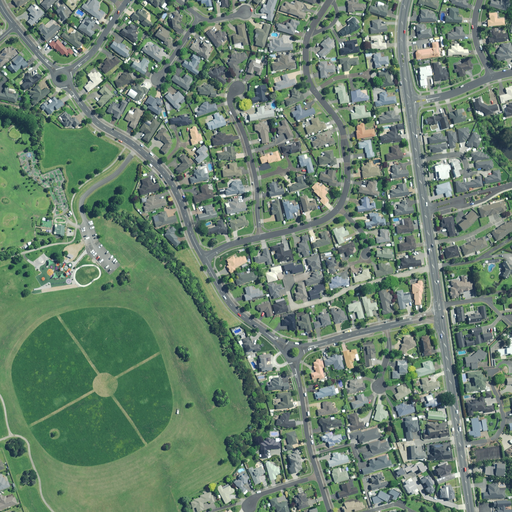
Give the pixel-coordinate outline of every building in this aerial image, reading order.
[(43,0),(40,4),(46,10),(50,7),(49,6),(54,0),(43,0)] [(98,3),(94,0),(90,0),(87,6),(83,4),(80,8),(99,21),(104,13),(100,10),(99,12),(96,10),(99,7),(96,6),(98,3)] [(151,4),(152,5),(156,8),(158,5),(163,9),(166,4),(163,3),(164,2),(161,0),(144,0),(145,0),(144,1),(150,5),(151,4)] [(267,13),(265,19),(271,21),(274,14),(272,13),(276,0),(267,0),(265,7),(262,6),(262,8),(260,8),(260,10),(260,11),(261,13),(263,13),(264,12),(267,13)] [(364,9),(364,4),(362,4),(355,4),(354,0),(349,0),(346,0),(346,12),(354,12),(354,11),(363,11),(363,9),(364,9)] [(436,0),(425,0),(424,0),(418,0),(417,4),(423,6),(423,5),(436,10),(438,4),(435,3),(436,0)] [(449,0),(451,1),(450,4),(465,9),(467,3),(466,3),(466,0),(449,0)] [(499,0),(499,2),(491,0),(489,0),(488,6),(505,11),(508,0),(506,0),(499,0)] [(299,11),(301,5),(302,3),(294,1),(293,5),(285,2),(284,6),(280,5),(279,10),(298,16),(297,17),(303,19),(305,13),(299,11)] [(370,5),(367,11),(385,17),(387,11),(386,11),(388,6),(382,3),(381,6),(379,5),(379,6),(378,6),(378,5),(376,4),(375,5),(374,5),(374,7),(370,5)] [(56,15),(57,14),(62,21),(67,18),(62,11),(64,10),(61,6),(60,7),(58,4),(53,7),(55,10),(54,11),(56,15)] [(30,26),(38,18),(43,13),(39,9),(37,12),(30,6),(26,10),(29,13),(28,14),(31,17),(26,22),(30,26)] [(457,9),(448,8),(448,16),(445,16),(444,22),(460,23),(460,17),(456,17),(457,9)] [(140,12),(137,10),(135,12),(134,11),(129,17),(134,21),(135,20),(137,21),(138,20),(141,22),(140,23),(145,27),(147,25),(149,27),(152,24),(145,19),(147,16),(145,14),(146,13),(142,10),(140,12)] [(418,16),(418,22),(435,22),(435,14),(428,14),(428,10),(420,10),(420,14),(419,14),(419,16),(418,16)] [(169,19),(171,28),(177,32),(180,28),(176,26),(179,21),(176,20),(178,17),(178,16),(179,16),(178,16),(178,15),(178,14),(177,14),(177,13),(176,13),(176,12),(172,13),(172,15),(169,19)] [(496,19),(496,13),(487,13),(488,18),(489,18),(489,20),(487,20),(487,26),(504,25),(503,18),(496,19)] [(92,19),(86,15),(83,19),(85,21),(82,24),(81,23),(77,28),(90,38),(94,32),(90,30),(95,23),(91,20),(92,19)] [(355,16),(351,16),(346,20),(349,24),(338,32),(342,36),(344,35),(345,36),(349,32),(350,34),(355,30),(355,31),(360,27),(356,22),(356,18),(355,16)] [(298,22),(290,19),(289,24),(286,23),(285,26),(278,24),(276,30),(293,35),(296,25),(297,26),(298,22)] [(379,26),(379,20),(370,21),(371,27),(369,28),(370,34),(386,32),(385,26),(379,26)] [(134,33),(136,31),(135,30),(137,28),(134,26),(133,26),(129,23),(124,30),(122,28),(119,33),(125,37),(134,43),(137,39),(135,38),(137,35),(134,33)] [(262,29),(257,27),(255,28),(254,31),(256,33),(258,34),(257,37),(255,38),(254,40),(256,41),(255,44),(264,47),(271,25),(264,23),(262,29)] [(56,25),(55,26),(53,24),(46,29),(42,24),(36,28),(39,32),(38,33),(44,41),(59,29),(56,25)] [(247,45),(243,24),(235,26),(237,35),(231,36),(233,44),(241,42),(242,46),(247,45)] [(424,29),(423,24),(420,25),(420,24),(414,25),(416,39),(431,37),(430,29),(424,29)] [(171,41),(166,38),(167,37),(166,36),(169,33),(160,27),(157,31),(156,30),(153,35),(163,42),(162,44),(167,47),(171,41)] [(461,32),(461,27),(454,27),(454,32),(449,32),(449,33),(446,33),(446,40),(463,40),(463,32),(461,32)] [(494,32),(493,28),(488,29),(489,38),(487,38),(487,44),(507,41),(506,39),(508,39),(507,33),(497,34),(497,31),(494,32)] [(82,36),(73,29),(71,32),(68,36),(63,32),(60,36),(77,49),(81,44),(78,42),(82,36)] [(221,32),(219,30),(213,34),(210,29),(204,33),(216,48),(221,44),(221,43),(226,39),(224,37),(226,35),(222,31),(221,32)] [(370,41),(372,40),(373,41),(375,41),(375,42),(373,42),(373,44),(370,44),(371,50),(379,49),(379,50),(386,49),(385,43),(382,43),(381,39),(382,39),(381,35),(370,37),(370,41)] [(281,38),(273,39),(273,42),(271,43),(271,46),(268,46),(268,52),(291,50),(291,43),(282,44),(281,38)] [(328,38),(325,41),(324,39),(321,41),(323,43),(320,45),(323,48),(317,53),(320,58),(332,48),(329,44),(332,42),(328,38)] [(66,50),(57,39),(54,42),(52,40),(47,44),(50,48),(51,47),(56,52),(57,51),(61,56),(63,54),(66,56),(68,54),(69,56),(72,53),(68,48),(66,50)] [(356,44),(355,40),(347,41),(344,41),(345,48),(339,49),(340,55),(358,52),(357,46),(354,47),(354,44),(356,44)] [(117,45),(112,41),(108,47),(113,51),(125,59),(129,55),(127,53),(128,51),(124,48),(125,47),(119,43),(117,45)] [(459,44),(457,44),(457,41),(454,41),(454,46),(450,46),(450,49),(447,49),(447,56),(451,56),(451,55),(460,55),(460,56),(467,56),(467,50),(462,50),(462,47),(460,47),(460,46),(459,46),(459,44)] [(206,44),(203,42),(199,47),(192,43),(189,48),(206,60),(209,55),(208,54),(211,49),(209,48),(210,46),(207,43),(206,44)] [(441,57),(439,42),(434,43),(434,48),(418,51),(419,60),(441,57)] [(506,60),(506,59),(511,58),(510,54),(511,53),(511,52),(510,43),(503,44),(500,44),(500,47),(499,47),(496,51),(497,54),(495,54),(496,62),(502,60),(502,61),(506,60)] [(159,52),(158,52),(160,49),(153,44),(151,48),(147,45),(146,47),(144,46),(141,50),(158,63),(161,58),(157,55),(159,52)] [(15,52),(11,47),(9,48),(8,47),(6,49),(5,48),(0,51),(1,52),(0,53),(0,67),(8,60),(8,59),(10,57),(10,56),(15,52)] [(236,65),(247,58),(242,52),(239,54),(238,53),(236,54),(235,51),(228,56),(230,58),(227,60),(228,61),(226,63),(233,74),(239,70),(236,65)] [(380,57),(379,53),(372,54),(373,58),(370,59),(371,62),(373,61),(374,68),(380,68),(380,65),(384,65),(384,66),(388,66),(387,56),(380,57)] [(192,54),(189,58),(190,59),(190,60),(192,61),(190,63),(189,61),(188,63),(183,60),(180,65),(196,75),(198,72),(194,69),(199,61),(198,61),(199,58),(192,54)] [(278,55),(279,58),(276,58),(277,62),(270,63),(272,71),(286,68),(287,70),(294,68),(293,62),(288,63),(287,55),(283,55),(283,54),(278,55)] [(27,64),(19,56),(10,64),(9,63),(5,67),(12,74),(20,68),(21,69),(27,64)] [(111,58),(109,60),(107,58),(102,62),(104,64),(99,68),(104,74),(119,62),(115,57),(112,59),(111,58)] [(348,57),(337,59),(337,63),(339,63),(339,65),(342,64),(343,72),(349,71),(349,66),(350,66),(350,65),(352,64),(352,66),(358,65),(357,57),(349,59),(348,57)] [(148,63),(142,58),(138,64),(133,61),(129,67),(142,75),(146,70),(145,69),(147,66),(146,66),(148,63)] [(469,64),(468,58),(462,60),(462,63),(454,65),(455,69),(453,69),(453,73),(457,72),(458,77),(464,76),(463,71),(472,70),(470,64),(469,64)] [(255,61),(250,60),(246,72),(252,74),(253,71),(256,72),(255,75),(259,76),(263,64),(259,63),(259,64),(254,63),(255,61)] [(317,70),(319,70),(320,78),(326,78),(326,73),(334,72),(333,65),(326,66),(325,61),(319,62),(319,65),(317,65),(317,70)] [(438,65),(437,63),(435,63),(432,64),(435,81),(442,80),(443,80),(447,80),(446,70),(441,71),(440,65),(438,65)] [(224,68),(220,66),(219,68),(215,66),(211,72),(209,70),(206,74),(222,85),(226,81),(220,77),(224,72),(222,71),(224,68)] [(432,76),(431,69),(426,69),(426,66),(418,67),(420,86),(428,85),(427,76),(432,76)] [(132,81),(127,71),(119,75),(120,78),(114,81),(117,88),(132,81)] [(387,77),(386,71),(377,72),(378,77),(380,77),(381,87),(393,85),(393,81),(390,82),(389,77),(387,77)] [(88,79),(90,80),(87,83),(87,84),(83,87),(87,92),(101,81),(99,78),(101,76),(97,72),(95,73),(94,72),(92,74),(90,72),(86,75),(89,78),(88,79)] [(29,73),(25,73),(25,82),(20,85),(25,91),(27,88),(28,89),(41,78),(37,74),(32,78),(30,76),(29,76),(29,73)] [(178,77),(174,75),(171,81),(187,91),(189,87),(188,86),(189,84),(188,83),(192,78),(185,74),(182,79),(178,77)] [(288,80),(286,74),(281,76),(282,80),(274,83),(275,86),(273,87),(274,91),(295,85),(293,79),(288,80)] [(141,86),(139,86),(135,83),(135,84),(133,87),(132,86),(128,92),(133,95),(131,98),(136,101),(138,102),(139,100),(140,100),(143,96),(144,94),(145,94),(147,90),(143,87),(141,86)] [(201,85),(201,86),(197,86),(196,91),(198,91),(198,95),(209,95),(209,97),(215,97),(215,91),(212,91),(212,87),(211,87),(211,86),(209,86),(209,84),(203,84),(203,85),(201,85)] [(30,102),(33,105),(49,92),(45,87),(41,91),(36,85),(32,89),(34,91),(28,90),(28,94),(32,95),(30,97),(33,100),(30,102)] [(265,92),(264,85),(258,86),(258,88),(255,88),(255,92),(254,92),(255,97),(250,98),(251,104),(257,103),(257,101),(260,101),(260,103),(267,102),(266,97),(264,97),(263,93),(265,92)] [(341,87),(341,85),(337,86),(337,87),(333,88),(334,93),(337,93),(337,99),(338,99),(339,104),(348,103),(347,96),(345,96),(343,86),(341,87)] [(99,99),(96,102),(100,107),(113,95),(103,86),(98,91),(102,95),(99,98),(99,99)] [(511,87),(511,86),(504,88),(506,94),(498,96),(500,104),(504,103),(503,101),(511,98),(511,87)] [(17,94),(13,93),(13,94),(8,93),(8,89),(3,88),(2,93),(0,92),(0,99),(16,103),(17,94)] [(296,91),(294,88),(289,90),(290,93),(291,95),(289,96),(290,97),(284,100),(286,106),(303,100),(300,94),(299,94),(298,92),(297,92),(297,90),(296,91)] [(360,90),(350,91),(352,102),(368,100),(369,98),(369,96),(367,95),(365,95),(365,93),(363,93),(361,91),(360,91),(360,90)] [(177,104),(178,103),(179,102),(181,104),(184,101),(182,99),(184,98),(178,91),(175,93),(173,94),(174,95),(172,97),(168,92),(163,97),(174,109),(175,108),(176,110),(180,107),(177,104)] [(377,94),(378,99),(378,101),(374,102),(374,107),(381,106),(381,105),(395,103),(394,96),(386,98),(385,91),(380,92),(380,93),(377,94)] [(148,105),(146,108),(158,116),(162,109),(159,108),(162,103),(160,102),(161,100),(155,97),(154,99),(149,95),(144,103),(148,105)] [(49,115),(51,114),(50,113),(54,110),(52,108),(53,107),(56,110),(63,104),(59,100),(58,102),(53,96),(50,99),(52,101),(48,104),(46,105),(44,102),(39,106),(42,111),(44,109),(49,115)] [(474,109),(478,112),(479,111),(483,114),(482,115),(484,116),(493,114),(493,112),(497,111),(495,104),(487,106),(481,103),(478,97),(471,100),(474,109)] [(114,107),(109,104),(105,112),(110,115),(111,113),(113,114),(112,117),(117,120),(126,103),(120,99),(118,105),(119,106),(118,109),(114,107)] [(207,101),(205,102),(205,101),(202,102),(202,103),(201,103),(201,105),(199,106),(200,107),(197,108),(198,111),(195,112),(196,114),(194,115),(195,117),(197,117),(216,110),(214,104),(214,103),(209,104),(208,105),(207,101)] [(505,119),(511,116),(511,102),(506,104),(507,107),(505,108),(506,112),(503,113),(504,117),(505,119)] [(295,121),(296,120),(297,122),(305,119),(304,117),(314,114),(312,108),(304,111),(303,109),(302,109),(300,104),(295,106),(296,110),(290,112),(292,118),(294,117),(295,121)] [(370,117),(369,112),(367,112),(366,105),(360,106),(360,105),(354,106),(354,107),(353,107),(354,109),(353,110),(354,111),(355,111),(355,112),(349,113),(350,120),(370,117)] [(130,123),(128,126),(134,129),(137,123),(136,123),(142,111),(139,109),(135,107),(135,108),(133,113),(128,110),(123,119),(128,122),(130,123)] [(255,112),(255,114),(247,115),(248,122),(257,120),(273,117),(272,111),(271,109),(264,111),(263,107),(255,108),(256,112),(255,112)] [(461,113),(460,109),(452,111),(453,112),(448,114),(449,119),(451,119),(453,124),(464,121),(463,116),(460,117),(459,113),(461,113)] [(71,117),(68,114),(68,115),(64,111),(58,116),(60,118),(58,120),(60,123),(65,128),(67,126),(68,127),(69,127),(71,124),(74,128),(79,123),(72,115),(71,117)] [(394,116),(393,111),(385,112),(385,115),(381,116),(381,117),(378,118),(379,124),(400,121),(399,115),(394,116)] [(207,130),(209,129),(209,131),(211,130),(225,125),(222,117),(221,115),(219,116),(217,113),(212,114),(214,119),(211,120),(211,121),(204,123),(207,130)] [(435,117),(434,116),(428,117),(428,118),(424,120),(425,125),(429,124),(430,126),(436,124),(436,121),(438,121),(440,130),(448,128),(444,116),(443,116),(442,113),(436,114),(436,115),(437,116),(435,117)] [(189,125),(189,124),(191,124),(191,119),(188,120),(188,116),(187,117),(184,117),(183,115),(178,115),(178,118),(169,118),(169,124),(176,124),(176,127),(182,127),(182,126),(189,125)] [(317,116),(314,117),(314,118),(309,120),(310,121),(311,125),(304,128),(307,135),(319,130),(319,131),(325,128),(323,122),(320,123),(319,121),(317,116)] [(278,134),(280,134),(284,133),(284,134),(285,133),(287,139),(293,136),(286,118),(280,120),(282,125),(277,128),(278,130),(278,131),(277,132),(278,134)] [(144,122),(139,130),(143,133),(143,131),(144,132),(144,133),(145,134),(142,138),(148,142),(160,123),(153,119),(149,126),(144,122)] [(261,123),(261,122),(259,122),(257,122),(257,124),(253,124),(253,130),(255,131),(259,133),(259,138),(260,138),(260,143),(268,143),(267,132),(268,132),(267,126),(264,126),(264,123),(261,123)] [(357,130),(355,130),(356,134),(357,139),(375,136),(374,129),(365,130),(364,124),(363,123),(361,123),(360,124),(358,125),(357,126),(357,130)] [(202,139),(200,133),(198,134),(196,127),(194,126),(193,126),(192,128),(189,129),(191,133),(190,133),(192,138),(190,139),(192,145),(198,143),(198,141),(202,139)] [(383,145),(394,143),(399,142),(399,141),(398,135),(397,135),(395,127),(390,128),(390,131),(383,133),(384,135),(380,136),(381,144),(383,144),(383,145)] [(166,131),(162,128),(154,137),(158,141),(158,140),(160,141),(160,140),(164,143),(164,144),(161,147),(161,148),(159,151),(164,155),(167,152),(167,151),(171,147),(169,146),(172,143),(170,141),(172,140),(170,139),(170,138),(165,133),(166,131)] [(464,141),(468,137),(468,134),(467,128),(456,129),(458,143),(465,142),(464,141)] [(454,143),(457,142),(455,130),(446,131),(448,151),(454,150),(454,149),(456,149),(455,145),(455,146),(454,143)] [(213,145),(222,144),(222,143),(223,143),(234,142),(232,134),(226,135),(225,133),(222,133),(220,132),(219,132),(218,134),(215,134),(215,136),(215,137),(212,137),(213,145)] [(315,136),(316,139),(310,141),(311,144),(313,147),(317,146),(317,147),(324,145),(327,143),(327,144),(328,145),(333,144),(331,137),(330,138),(329,135),(330,135),(329,133),(329,132),(324,134),(324,133),(322,134),(322,135),(320,136),(320,135),(315,136)] [(441,133),(433,134),(433,135),(431,135),(431,136),(431,137),(427,137),(428,144),(446,142),(445,136),(442,136),(442,135),(441,134),(441,133)] [(479,136),(472,133),(465,146),(471,149),(472,146),(476,148),(480,141),(477,140),(479,136)] [(358,149),(362,148),(364,148),(365,153),(365,158),(368,158),(372,157),(374,157),(373,151),(371,151),(370,141),(369,140),(363,141),(363,142),(357,143),(358,149)] [(289,143),(288,141),(285,142),(285,144),(279,146),(281,152),(282,151),(283,153),(287,152),(288,156),(301,152),(299,148),(301,148),(299,141),(294,143),(294,146),(292,146),(290,142),(289,143)] [(447,149),(446,143),(428,146),(428,150),(431,149),(431,153),(442,152),(442,150),(447,149)] [(197,155),(198,156),(194,159),(198,164),(207,156),(204,151),(207,150),(203,145),(200,147),(200,146),(197,148),(198,149),(195,151),(197,155)] [(399,153),(398,145),(390,146),(391,152),(388,153),(388,154),(385,154),(386,161),(402,159),(401,152),(399,153)] [(224,160),(228,160),(228,161),(234,160),(235,160),(234,151),(234,146),(223,147),(223,151),(223,152),(216,153),(217,160),(218,160),(224,160)] [(329,164),(329,165),(327,165),(327,168),(329,167),(329,166),(333,165),(336,165),(335,158),(332,158),(331,150),(321,151),(321,156),(317,157),(318,165),(329,164)] [(279,158),(277,151),(264,155),(263,155),(264,156),(258,158),(260,164),(266,162),(267,163),(268,163),(273,162),(277,161),(280,160),(279,158)] [(481,153),(480,151),(471,152),(469,153),(470,158),(471,158),(472,162),(488,159),(488,156),(486,156),(485,154),(482,154),(482,153),(481,153)] [(191,165),(183,154),(178,158),(181,163),(178,166),(179,166),(174,169),(178,174),(191,165)] [(297,156),(298,161),(297,161),(298,165),(299,165),(299,168),(302,167),(305,166),(307,174),(310,173),(312,172),(309,158),(306,159),(305,154),(297,156)] [(484,171),(489,170),(489,169),(491,169),(490,160),(474,163),(475,169),(480,169),(483,169),(484,171)] [(450,163),(453,170),(451,170),(454,177),(456,177),(459,175),(458,172),(457,172),(457,171),(460,169),(459,167),(456,161),(450,163)] [(237,167),(236,163),(227,164),(228,169),(221,170),(222,177),(234,176),(234,177),(238,177),(241,176),(240,169),(238,170),(237,167)] [(392,168),(391,168),(392,174),(389,174),(390,179),(393,179),(407,176),(406,170),(399,172),(398,168),(400,167),(400,164),(391,165),(392,168)] [(448,173),(447,173),(446,173),(445,172),(447,172),(447,170),(448,170),(448,165),(442,166),(442,165),(432,166),(433,172),(436,172),(436,175),(434,175),(435,179),(438,179),(438,180),(446,179),(445,178),(448,178),(448,173)] [(370,168),(369,167),(368,167),(368,166),(360,167),(361,175),(362,178),(379,175),(377,168),(373,169),(372,168),(370,168)] [(203,173),(202,169),(199,170),(198,168),(196,169),(192,170),(193,173),(192,173),(193,177),(188,178),(190,184),(208,179),(207,173),(205,173),(205,172),(203,173)] [(328,182),(328,186),(335,187),(335,180),(334,180),(334,179),(335,175),(334,175),(334,171),(327,170),(326,173),(325,173),(325,174),(318,173),(318,180),(321,180),(321,182),(328,182)] [(499,181),(497,170),(491,171),(492,175),(488,176),(488,177),(483,178),(484,184),(499,181)] [(295,177),(296,181),(297,180),(298,183),(297,183),(291,184),(291,185),(287,186),(289,193),(306,188),(304,180),(303,181),(301,175),(295,177)] [(466,192),(466,188),(472,188),(481,187),(480,176),(475,176),(476,179),(472,180),(472,182),(459,183),(458,181),(454,181),(455,193),(464,192),(466,192)] [(137,189),(139,196),(159,190),(159,189),(159,188),(158,184),(157,183),(151,185),(149,177),(141,179),(142,184),(141,186),(141,188),(137,189)] [(238,180),(230,181),(230,183),(229,183),(230,187),(226,188),(226,189),(224,190),(224,193),(225,198),(230,197),(230,196),(231,196),(231,197),(239,196),(239,194),(244,193),(243,187),(242,185),(241,185),(241,181),(238,182),(238,180)] [(374,191),(376,182),(368,180),(367,184),(366,184),(365,188),(359,186),(358,193),(377,196),(378,192),(374,191)] [(281,199),(281,196),(283,196),(283,194),(282,188),(281,186),(278,186),(278,188),(276,189),(275,184),(274,184),(273,182),(270,182),(270,184),(268,184),(269,191),(267,192),(268,198),(273,197),(273,198),(277,197),(278,199),(279,198),(280,199),(281,199)] [(444,193),(445,198),(450,196),(449,191),(450,191),(448,182),(434,186),(435,188),(434,189),(435,195),(444,193)] [(316,184),(315,183),(310,188),(313,191),(313,192),(318,196),(320,199),(318,201),(323,205),(327,201),(324,197),(324,195),(326,193),(327,192),(324,190),(325,188),(320,183),(318,185),(316,184)] [(405,188),(404,183),(397,184),(397,187),(395,187),(395,188),(390,189),(391,193),(389,193),(390,198),(407,196),(406,187),(405,188)] [(213,197),(211,190),(210,189),(208,190),(206,184),(198,186),(200,193),(197,194),(197,195),(191,196),(193,203),(205,200),(205,199),(213,197)] [(161,200),(159,193),(140,199),(141,203),(143,202),(145,206),(142,207),(144,211),(166,205),(164,199),(161,200)] [(303,213),(313,210),(313,211),(317,209),(317,208),(314,199),(310,200),(311,202),(307,203),(305,195),(298,197),(303,213)] [(368,196),(359,197),(360,206),(355,206),(356,212),(357,212),(371,211),(371,210),(375,209),(374,203),(370,203),(370,205),(369,206),(368,196)] [(226,208),(225,208),(226,211),(225,211),(226,214),(229,214),(229,216),(232,215),(232,213),(242,211),(243,213),(249,212),(248,210),(246,197),(243,198),(243,197),(229,200),(229,202),(228,202),(228,203),(225,204),(226,208)] [(272,210),(270,211),(271,215),(274,215),(276,222),(282,220),(277,199),(273,200),(274,203),(270,204),(272,210)] [(295,202),(288,204),(287,201),(281,202),(285,221),(292,219),(291,214),(298,212),(297,210),(298,209),(297,204),(295,205),(295,202)] [(406,208),(405,201),(402,201),(400,201),(401,204),(396,204),(397,209),(393,210),(394,216),(412,213),(411,207),(406,208)] [(480,218),(504,211),(501,201),(477,208),(480,218)] [(212,212),(211,205),(202,207),(203,213),(196,215),(197,221),(198,221),(216,217),(215,211),(212,212)] [(462,232),(470,225),(477,217),(470,210),(463,218),(463,219),(456,225),(462,232)] [(157,215),(152,217),(154,223),(153,223),(154,227),(159,225),(160,226),(175,221),(174,216),(167,218),(165,212),(160,213),(160,214),(157,215)] [(378,217),(377,212),(367,213),(368,220),(370,219),(371,221),(363,222),(364,229),(370,228),(371,228),(371,227),(380,225),(380,226),(385,226),(384,219),(381,219),(381,218),(380,218),(380,217),(378,217)] [(245,220),(244,217),(244,215),(236,217),(237,219),(228,221),(231,232),(237,230),(237,228),(241,227),(241,228),(244,227),(244,226),(248,225),(246,220),(245,220)] [(439,219),(440,228),(443,227),(444,228),(446,228),(446,232),(448,232),(448,237),(454,236),(451,217),(439,219)] [(413,231),(411,223),(411,220),(410,220),(410,218),(402,219),(403,225),(395,226),(396,234),(412,231),(413,231)] [(215,226),(206,230),(208,236),(215,233),(215,235),(220,234),(220,233),(221,233),(222,234),(226,233),(228,232),(225,226),(223,227),(221,219),(216,221),(217,222),(214,223),(215,226)] [(511,230),(511,220),(511,219),(490,233),(496,241),(511,230)] [(64,237),(65,226),(57,225),(56,236),(64,237)] [(166,232),(163,235),(175,248),(180,243),(176,239),(177,238),(173,234),(175,233),(174,232),(176,231),(172,227),(169,230),(169,229),(166,232)] [(343,231),(342,227),(336,229),(336,228),(332,230),(338,245),(343,242),(341,237),(348,235),(346,230),(343,231)] [(380,236),(380,237),(374,238),(376,244),(381,243),(390,241),(389,237),(387,237),(385,229),(383,230),(383,229),(378,230),(379,233),(378,234),(378,236),(380,236)] [(326,237),(324,232),(319,234),(320,239),(316,241),(311,243),(313,249),(329,244),(327,237),(326,237)] [(297,253),(300,252),(301,254),(302,254),(302,257),(309,256),(307,251),(308,251),(306,241),(309,240),(307,235),(300,237),(301,240),(300,241),(301,243),(297,244),(298,247),(296,248),(297,253)] [(415,247),(413,237),(412,237),(412,235),(404,236),(405,243),(398,244),(399,252),(415,249),(415,247)] [(487,247),(483,237),(460,246),(463,256),(487,247)] [(336,249),(337,250),(339,255),(340,258),(342,257),(340,254),(344,252),(346,257),(353,255),(351,251),(353,249),(353,248),(354,247),(352,242),(338,248),(336,249)] [(270,247),(271,251),(276,250),(276,253),(275,254),(276,259),(278,259),(279,263),(287,261),(287,262),(292,261),(289,250),(282,252),(281,248),(283,248),(281,244),(270,247)] [(459,256),(455,245),(443,249),(446,259),(459,256)] [(266,263),(266,265),(271,264),(267,248),(261,249),(262,253),(261,254),(261,256),(254,257),(256,265),(266,263)] [(393,252),(391,252),(391,251),(389,251),(389,249),(383,248),(383,250),(381,250),(380,252),(376,251),(375,257),(392,259),(392,256),(393,252)] [(399,266),(398,266),(398,269),(399,268),(399,269),(408,268),(409,269),(412,269),(412,268),(420,266),(419,260),(415,260),(414,257),(412,257),(411,253),(407,253),(407,258),(405,258),(405,257),(400,258),(401,262),(399,262),(400,266),(399,266)] [(226,266),(228,271),(229,273),(235,270),(234,268),(247,262),(245,259),(246,259),(245,257),(244,257),(244,256),(241,257),(241,256),(237,258),(236,257),(234,258),(232,256),(229,257),(229,258),(225,260),(227,263),(225,264),(226,266)] [(306,259),(307,265),(309,265),(310,271),(322,268),(319,256),(306,259)] [(325,260),(323,260),(325,266),(326,269),(335,266),(334,265),(333,257),(325,260)] [(501,275),(507,278),(509,273),(511,272),(511,266),(508,260),(500,263),(504,269),(501,275)] [(290,270),(291,274),(294,273),(294,274),(302,272),(300,264),(292,266),(291,263),(282,266),(284,271),(290,270)] [(392,273),(390,267),(389,268),(388,263),(385,264),(385,263),(381,264),(381,263),(377,264),(378,270),(374,271),(375,278),(392,273)] [(281,272),(279,266),(269,269),(270,272),(265,273),(267,283),(277,280),(275,275),(277,275),(277,273),(281,272)] [(361,274),(357,275),(352,277),(353,279),(353,283),(370,278),(371,278),(369,270),(368,271),(367,268),(360,270),(360,273),(361,274)] [(317,275),(316,271),(311,273),(312,274),(310,274),(311,277),(309,278),(309,279),(304,280),(305,286),(324,282),(322,275),(322,274),(317,275)] [(236,286),(243,284),(243,283),(257,279),(256,275),(255,276),(254,272),(241,275),(240,272),(235,274),(237,279),(234,279),(236,286)] [(458,279),(450,281),(451,286),(449,286),(450,291),(448,291),(449,295),(450,295),(451,298),(455,297),(455,296),(459,296),(458,293),(463,292),(463,291),(473,289),(472,283),(470,283),(470,281),(467,282),(465,275),(460,276),(461,280),(458,280),(458,279)] [(328,284),(330,289),(332,288),(332,289),(338,287),(342,285),(342,287),(348,285),(346,279),(342,280),(342,279),(341,279),(340,277),(338,277),(337,276),(332,277),(333,279),(329,280),(330,283),(328,284)] [(421,294),(422,294),(422,281),(421,281),(416,281),(416,283),(413,283),(413,284),(411,284),(410,294),(413,294),(413,299),(414,299),(413,305),(420,305),(420,300),(421,300),(421,294)] [(274,286),(273,282),(267,284),(270,296),(272,295),(273,298),(280,296),(278,291),(280,291),(279,289),(282,288),(281,284),(274,286)] [(296,301),(307,298),(306,295),(307,295),(304,284),(303,284),(302,282),(296,284),(296,287),(295,287),(296,290),(294,291),(294,293),(293,293),(294,296),(293,296),(295,301),(296,301)] [(320,295),(319,292),(324,290),(322,283),(311,286),(312,290),(307,291),(308,296),(310,301),(319,298),(318,295),(320,295)] [(251,299),(251,298),(263,295),(262,290),(259,291),(258,289),(252,290),(251,286),(243,288),(245,294),(242,295),(244,301),(251,299)] [(385,289),(378,291),(382,310),(381,310),(382,314),(390,313),(389,309),(390,309),(389,303),(392,302),(391,299),(392,297),(392,295),(390,295),(389,292),(386,293),(385,289)] [(401,290),(396,292),(396,294),(395,295),(399,310),(405,308),(404,304),(410,302),(409,294),(403,296),(401,290)] [(377,310),(375,301),(374,302),(373,298),(366,299),(366,296),(361,297),(366,318),(372,316),(371,310),(373,310),(373,311),(377,310)] [(283,298),(282,299),(274,301),(275,304),(272,304),(274,315),(287,312),(285,305),(283,301),(283,298)] [(347,307),(348,312),(352,311),(352,313),(355,312),(357,320),(364,318),(359,301),(347,305),(347,307)] [(273,316),(269,302),(257,305),(256,307),(256,309),(258,310),(260,310),(260,311),(264,310),(264,312),(266,312),(267,317),(273,316)] [(337,306),(334,307),(330,308),(334,324),(342,322),(341,321),(347,320),(345,315),(344,316),(343,312),(339,308),(337,309),(337,306)] [(470,315),(465,316),(466,323),(479,322),(479,319),(485,318),(483,306),(477,306),(478,313),(478,314),(474,314),(474,313),(470,314),(470,315)] [(463,321),(461,307),(455,307),(456,322),(463,321)] [(328,313),(327,313),(316,316),(317,321),(312,322),(314,328),(320,327),(319,325),(328,323),(328,325),(330,324),(331,324),(330,320),(328,313)] [(288,315),(287,315),(285,318),(285,319),(282,319),(282,325),(288,325),(289,330),(295,330),(294,314),(288,314),(288,315)] [(307,315),(300,316),(301,319),(299,319),(300,320),(296,321),(297,326),(299,325),(299,330),(304,329),(304,331),(311,330),(307,315)] [(462,338),(461,332),(456,333),(458,348),(465,347),(473,346),(473,345),(486,343),(487,343),(486,340),(491,340),(489,333),(481,334),(481,338),(479,338),(479,333),(480,333),(480,332),(481,332),(480,327),(468,329),(469,335),(472,334),(473,337),(473,339),(472,339),(465,340),(464,340),(463,338),(462,338)] [(404,335),(402,340),(403,343),(400,344),(401,346),(399,352),(404,354),(407,349),(416,346),(414,339),(412,340),(410,336),(407,337),(404,335)] [(428,335),(421,336),(424,355),(431,354),(428,335)] [(251,344),(251,343),(250,339),(249,340),(248,337),(237,341),(241,349),(243,348),(247,356),(255,352),(260,349),(258,344),(253,346),(252,346),(251,344)] [(497,357),(501,357),(501,359),(507,359),(506,355),(508,355),(511,354),(511,338),(507,339),(507,346),(506,346),(506,348),(503,348),(503,349),(496,349),(497,354),(497,353),(497,357)] [(375,358),(374,355),(375,355),(374,344),(373,344),(373,342),(366,342),(366,346),(362,346),(364,367),(371,366),(370,358),(375,358)] [(348,351),(347,349),(342,351),(346,368),(347,368),(348,369),(353,368),(352,364),(353,361),(353,360),(356,359),(356,357),(355,357),(354,355),(356,354),(355,349),(348,351)] [(482,352),(482,349),(470,351),(471,355),(464,356),(465,363),(465,367),(469,366),(468,363),(469,363),(470,369),(476,369),(476,363),(481,359),(484,360),(486,354),(483,352),(482,352)] [(269,358),(269,354),(258,355),(259,362),(258,363),(258,368),(259,367),(260,369),(259,369),(259,371),(265,370),(265,371),(270,371),(270,364),(265,364),(264,358),(269,358)] [(331,357),(327,358),(328,359),(323,360),(325,366),(332,364),(334,369),(336,369),(336,370),(344,369),(341,358),(340,358),(339,355),(336,356),(336,355),(330,356),(331,357)] [(320,361),(320,360),(318,359),(316,359),(315,360),(316,361),(313,362),(314,365),(313,366),(314,369),(315,369),(316,372),(310,373),(312,379),(319,377),(319,379),(324,378),(322,367),(323,366),(322,360),(320,361)] [(406,361),(396,360),(396,371),(391,371),(391,379),(399,379),(399,373),(406,373),(406,361)] [(431,362),(429,361),(427,361),(421,363),(423,368),(414,370),(416,377),(434,372),(431,362)] [(484,387),(483,387),(482,382),(485,382),(484,377),(481,377),(480,370),(466,372),(467,378),(471,378),(471,382),(472,382),(473,385),(473,386),(471,387),(470,384),(463,385),(464,392),(468,392),(468,393),(483,391),(485,390),(484,387)] [(282,389),(282,391),(288,390),(287,382),(282,383),(282,382),(280,382),(280,377),(273,378),(273,379),(272,379),(272,381),(271,381),(271,385),(267,385),(267,391),(282,389)] [(428,382),(426,377),(420,379),(422,385),(419,386),(420,389),(421,388),(422,392),(439,387),(437,381),(432,382),(432,381),(428,382)] [(356,381),(356,379),(349,381),(349,384),(348,384),(349,388),(346,389),(347,394),(365,389),(363,383),(358,384),(357,381),(356,381)] [(315,399),(329,396),(330,396),(336,395),(336,394),(334,385),(328,387),(328,388),(326,388),(326,387),(319,389),(319,392),(313,393),(315,399)] [(397,393),(393,395),(396,401),(411,393),(409,388),(407,389),(405,386),(403,387),(401,385),(395,388),(396,390),(397,393)] [(276,393),(277,398),(281,398),(282,402),(279,402),(279,404),(274,405),(275,409),(278,409),(291,408),(291,402),(289,402),(289,400),(290,400),(290,397),(289,397),(289,396),(290,396),(289,392),(276,393)] [(363,397),(362,393),(355,395),(357,400),(350,403),(352,409),(368,404),(365,397),(363,397)] [(424,403),(425,406),(431,405),(432,407),(438,406),(436,398),(432,398),(431,394),(425,396),(427,403),(424,403)] [(472,401),(469,402),(469,401),(464,402),(465,403),(466,412),(467,412),(468,416),(473,415),(473,412),(479,411),(480,414),(493,412),(492,405),(486,406),(486,407),(485,407),(485,406),(485,405),(485,401),(483,401),(483,398),(478,399),(478,401),(477,401),(476,400),(472,401)] [(328,402),(328,401),(321,402),(322,409),(316,410),(317,416),(337,413),(336,408),(333,408),(333,405),(331,406),(331,402),(328,402)] [(404,404),(403,403),(398,404),(398,405),(394,406),(395,411),(396,411),(398,417),(399,417),(415,412),(412,404),(406,406),(406,404),(404,404)] [(381,422),(381,419),(383,418),(385,419),(387,412),(383,411),(382,409),(382,406),(376,404),(375,410),(376,410),(373,420),(381,422)] [(445,412),(442,412),(427,411),(426,419),(444,421),(445,412)] [(281,416),(278,415),(277,418),(275,425),(288,428),(295,427),(294,421),(288,421),(290,413),(285,412),(285,414),(282,413),(281,416)] [(352,425),(350,425),(348,426),(350,432),(364,427),(362,422),(358,423),(355,413),(349,415),(350,417),(348,418),(350,423),(351,423),(352,425)] [(401,442),(405,441),(412,440),(411,432),(419,431),(417,419),(415,417),(411,417),(411,416),(403,418),(404,421),(403,421),(404,430),(403,430),(405,439),(401,439),(401,442)] [(330,420),(330,418),(324,419),(323,418),(321,418),(318,420),(318,422),(321,426),(323,432),(330,431),(329,428),(341,426),(340,420),(337,420),(337,419),(330,420)] [(469,419),(471,431),(467,432),(468,436),(472,436),(472,437),(479,436),(478,430),(481,429),(481,431),(486,430),(484,419),(479,420),(479,421),(476,422),(475,418),(469,419)] [(439,430),(438,422),(425,424),(426,429),(422,430),(423,439),(447,436),(446,429),(439,430)] [(377,432),(376,428),(360,432),(360,431),(348,434),(350,440),(357,438),(357,440),(358,440),(359,444),(363,442),(363,443),(366,442),(380,438),(378,432),(377,432)] [(288,444),(285,445),(287,451),(293,449),(292,445),(297,443),(295,437),(296,437),(295,430),(285,433),(288,444)] [(335,445),(334,444),(337,443),(337,444),(339,443),(339,442),(340,442),(340,441),(341,440),(339,434),(332,436),(332,434),(330,434),(330,433),(329,432),(324,434),(320,436),(321,441),(323,441),(324,441),(324,442),(325,442),(325,443),(326,443),(328,448),(335,445)] [(275,442),(275,440),(272,440),(272,439),(270,439),(269,437),(267,438),(266,439),(266,441),(263,441),(263,443),(260,443),(261,458),(267,458),(267,450),(280,449),(280,441),(275,442)] [(373,455),(387,450),(389,449),(386,441),(380,444),(378,440),(367,444),(369,451),(361,454),(363,460),(373,456),(373,455)] [(442,444),(430,444),(430,445),(426,446),(427,458),(428,458),(428,461),(450,459),(450,452),(442,452),(442,444)] [(415,449),(415,445),(407,446),(407,447),(404,447),(404,452),(407,452),(408,459),(425,459),(424,452),(416,452),(416,449),(415,449)] [(297,452),(296,451),(293,451),(294,453),(287,455),(290,464),(289,465),(289,467),(288,467),(290,474),(299,472),(298,469),(302,468),(300,463),(299,463),(298,458),(300,458),(298,452),(297,452)] [(340,455),(339,453),(332,454),(333,457),(330,458),(331,460),(326,461),(328,467),(348,462),(347,455),(343,456),(343,455),(340,455)] [(388,459),(386,459),(385,455),(370,459),(371,462),(367,464),(368,467),(360,469),(362,475),(373,472),(373,471),(391,466),(389,460),(388,460),(388,459)] [(280,473),(278,467),(276,467),(276,466),(273,465),(272,465),(272,463),(270,464),(270,462),(268,461),(266,462),(265,463),(270,480),(275,478),(275,476),(277,475),(277,474),(280,473)] [(483,475),(490,475),(490,476),(498,476),(501,477),(501,476),(503,476),(503,473),(501,473),(502,464),(492,463),(492,467),(483,466),(483,475)] [(262,470),(260,466),(253,470),(252,467),(247,469),(254,485),(260,483),(257,476),(265,473),(264,469),(262,470)] [(447,475),(445,467),(434,470),(436,475),(438,483),(445,480),(443,476),(447,475)] [(340,468),(338,469),(338,468),(332,469),(331,471),(332,473),(330,473),(330,476),(331,476),(333,483),(342,481),(349,479),(347,471),(342,472),(340,468)] [(2,478),(0,475),(0,474),(0,490),(9,487),(7,481),(5,482),(4,477),(2,478)] [(248,478),(244,474),(242,476),(240,474),(238,477),(232,482),(238,489),(242,493),(245,490),(242,486),(246,482),(246,480),(248,478)] [(370,477),(368,478),(370,485),(368,485),(370,491),(379,488),(387,486),(385,481),(381,482),(379,474),(370,476),(370,477)] [(350,489),(348,482),(340,485),(342,491),(336,493),(338,499),(357,493),(355,488),(350,489)] [(505,497),(505,491),(503,491),(503,490),(500,490),(499,487),(496,487),(496,484),(496,483),(491,483),(491,484),(486,484),(486,493),(479,493),(479,499),(482,499),(503,499),(503,497),(505,497)] [(222,489),(220,485),(216,487),(225,504),(230,501),(228,495),(233,492),(234,490),(233,489),(230,488),(229,486),(222,489)] [(370,498),(373,505),(383,501),(386,502),(387,500),(389,502),(390,500),(394,502),(395,500),(398,493),(389,489),(386,494),(379,490),(376,496),(370,498)] [(210,495),(209,492),(199,496),(199,498),(193,500),(193,501),(190,502),(191,509),(195,508),(196,511),(197,511),(202,511),(202,508),(203,508),(202,503),(208,501),(209,504),(214,502),(211,495),(210,495)] [(294,503),(296,503),(298,510),(309,507),(304,492),(294,495),(295,497),(292,498),(294,503)] [(2,497),(1,495),(0,494),(0,509),(16,504),(13,496),(6,498),(5,496),(2,497)] [(287,511),(288,511),(285,501),(276,503),(275,498),(269,500),(271,508),(274,507),(275,511),(277,511),(279,511),(287,511)] [(494,511),(490,511),(511,511),(511,510),(504,510),(503,508),(506,508),(506,506),(508,506),(508,501),(505,501),(505,500),(494,501),(494,502),(491,502),(491,507),(494,507),(494,508),(496,508),(496,510),(494,510),(494,511)] [(342,511),(350,511),(350,510),(353,509),(354,511),(361,509),(364,508),(363,505),(362,506),(361,502),(358,503),(357,502),(354,502),(354,501),(348,503),(348,501),(343,503),(344,506),(341,507),(342,511)]
